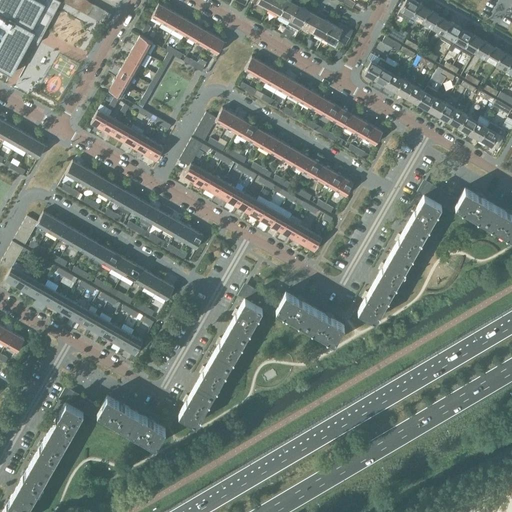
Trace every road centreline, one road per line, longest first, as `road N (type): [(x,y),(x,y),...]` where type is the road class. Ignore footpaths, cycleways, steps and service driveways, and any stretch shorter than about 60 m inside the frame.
road 1 (trunk): [(511,326),(195,511)]
road 2 (residential): [(156,185),(208,92),(222,91),(394,190)]
road 3 (trunk): [(270,511),(511,370)]
road 4 (residential): [(0,246),(28,196),(39,195),(211,295)]
road 5 (residential): [(244,238),(331,286),(342,282),(394,190)]
road 6 (residential): [(211,295),(164,381),(149,388),(68,341)]
road 7 (residential): [(335,81),(189,0)]
road 8 (residential): [(62,129),(128,10)]
